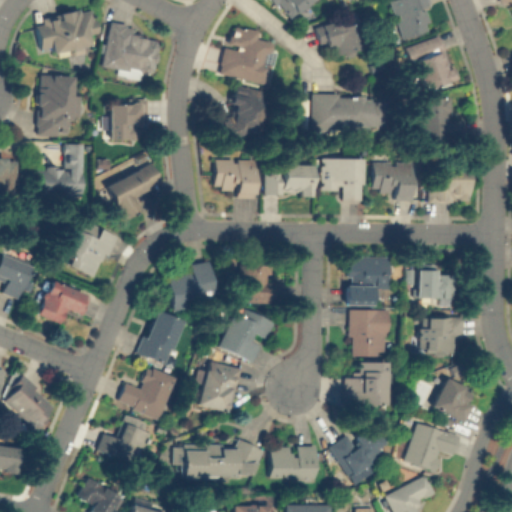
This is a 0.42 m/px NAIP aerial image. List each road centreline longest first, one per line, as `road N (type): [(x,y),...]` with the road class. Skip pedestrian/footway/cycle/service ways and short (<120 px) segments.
road 1 (residential): [(488,233),(184,227),(156,238),(133,258),(32,511)]
road 2 (residential): [(458,0),(484,75),(488,300),(495,342),(511,375)]
road 3 (residential): [(208,0),(179,62),(172,105),(184,227)]
road 4 (residential): [(193,27),(145,0),(13,10),(0,32)]
road 5 (residential): [(308,230),(306,361),(289,383)]
road 6 (residential): [(511,389),(487,419),(453,511)]
